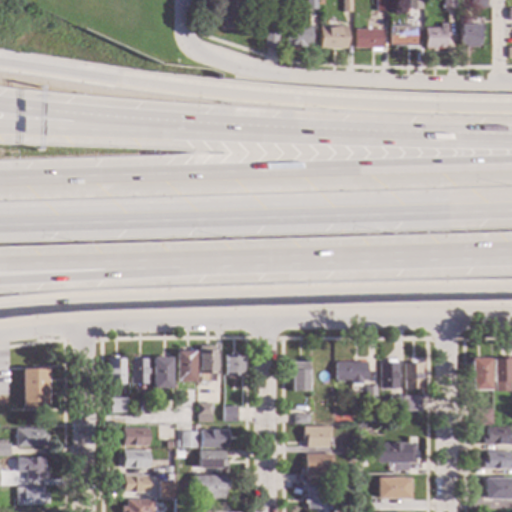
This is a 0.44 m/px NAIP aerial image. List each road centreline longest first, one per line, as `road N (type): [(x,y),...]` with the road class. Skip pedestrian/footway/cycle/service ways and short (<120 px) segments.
road 1 (motorway): [(511,109),(256,97),(0,63)]
road 2 (residential): [(511,320),(78,322),(0,330)]
road 3 (motorway): [(0,307),(511,289)]
road 4 (motorway): [(511,162),(0,179)]
road 5 (motorway): [(0,225),(511,211)]
road 6 (motorway): [(511,136),(142,128)]
road 7 (motorway): [(157,264),(511,253)]
road 8 (residential): [(186,45),(253,72),(511,84)]
road 9 (residential): [(448,320),(447,511)]
road 10 (residential): [(264,320),(264,511)]
road 11 (residential): [(78,322),(80,511)]
road 12 (motorway): [(0,281),(157,264)]
road 13 (motorway): [(0,267),(157,264)]
road 14 (motorway): [(142,128),(0,105)]
road 15 (motorway): [(142,128),(0,127)]
